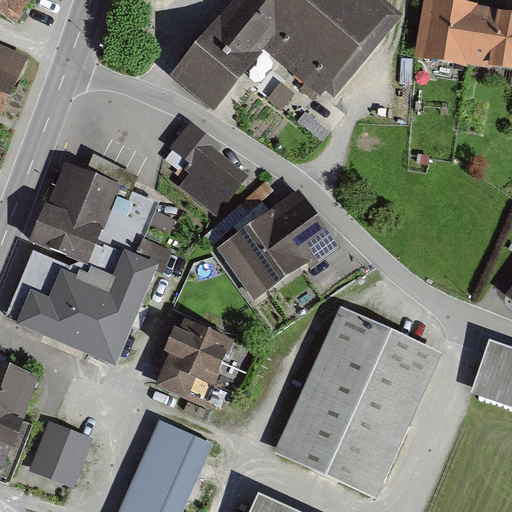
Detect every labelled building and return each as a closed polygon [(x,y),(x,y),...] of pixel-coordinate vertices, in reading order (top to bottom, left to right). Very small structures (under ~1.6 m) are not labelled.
[(38,0),(0,0),(0,19),(20,32),(38,0)] [(228,0),(233,4),(173,76),(214,110),(259,57),(318,106),(394,14),(377,0),(228,0)] [(469,68),(479,10),(427,2),(418,60),(469,68)] [(511,75),(511,15),(479,10),(469,68),(511,75)] [(0,123),(28,59),(0,47),(0,123)] [(285,109),(298,93),(284,82),(271,99),(285,109)] [(226,151),(194,128),(173,158),(193,172),(183,186),(222,213),(249,175),(222,156),(226,151)] [(165,206),(69,168),(38,245),(65,256),(57,273),(48,270),(24,330),(118,368),(158,270),(170,275),(178,256),(149,244),(165,206)] [(272,189),(207,239),(262,310),(339,251),(298,198),(286,207),(272,189)] [(17,293),(9,315),(19,319),(27,296),(17,293)] [(439,357),(340,316),(279,462),(379,503),(439,357)] [(237,344),(183,324),(179,334),(173,332),(163,360),(171,363),(159,394),(190,406),(211,414),(237,344)] [(511,358),(490,351),(474,398),(511,410),(511,358)] [(38,381),(0,367),(0,483),(1,484),(38,381)] [(96,447),(51,426),(29,474),(73,495),(96,447)] [(160,426),(121,511),(185,511),(214,450),(160,426)] [(279,511),(256,502),(251,511),(279,511)]
